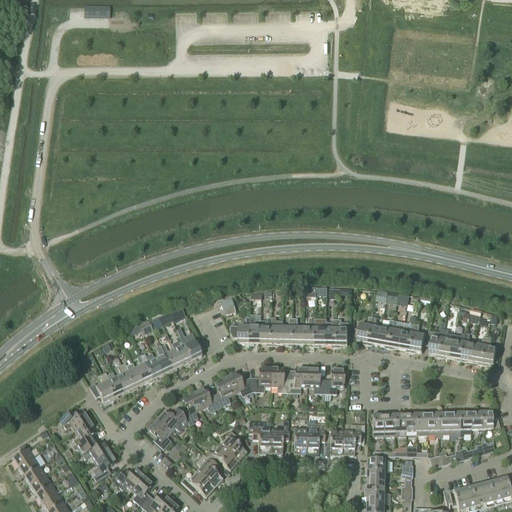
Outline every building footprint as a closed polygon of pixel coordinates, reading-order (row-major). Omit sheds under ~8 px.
[(109,20),(109,10),(85,10),(85,20),(109,20)] [(305,290),(305,300),(314,300),(314,290),(305,290)] [(399,297),(397,307),(407,309),(409,298),(399,297)] [(234,308),(222,311),(224,318),(236,315),(234,308)] [(481,313),(471,311),(470,317),(480,319),(481,313)] [(182,312),(173,315),(178,325),(186,321),(184,318),(182,312)] [(173,316),(160,318),(162,326),(175,324),(173,316)] [(157,319),(148,323),(153,332),(162,328),(157,319)] [(368,348),(373,320),(368,319),(367,328),(360,327),(359,330),(357,338),(357,344),(365,345),(366,347),(368,348)] [(230,335),(233,341),(238,341),(238,346),(246,347),(248,348),(250,348),(250,320),(246,320),(246,329),(230,329),(230,335)] [(250,320),(250,348),(251,348),(253,347),(261,347),(261,323),(254,323),(254,320),(250,320)] [(261,323),(261,347),(268,347),(269,349),(271,349),(272,321),(267,320),(267,324),(261,323)] [(373,320),(368,348),(369,348),(371,347),(378,348),(382,331),(375,330),(377,320),(373,320)] [(404,329),(400,352),(407,353),(408,355),(410,355),(415,327),(416,321),(411,320),(410,326),(411,327),(410,330),(404,329)] [(276,321),(272,321),(271,349),(273,349),(274,347),(282,347),(282,330),(283,324),(276,324),(276,321)] [(282,330),(282,347),(289,348),(291,349),(293,349),(294,321),(289,321),(289,330),(282,330)] [(294,321),(293,349),(294,349),(296,348),(304,348),(304,331),(297,330),(297,321),(294,321)] [(311,331),(304,331),(304,348),(311,348),(313,350),(315,350),(316,322),(311,322),(311,331)] [(318,348),(325,349),(326,331),(326,325),(326,322),(316,322),(315,350),(316,350),(318,348)] [(334,350),(336,350),(337,322),(332,322),(332,326),(326,325),(326,331),(325,349),(333,349),(334,350)] [(341,322),(337,322),(336,350),(338,350),(339,349),(347,349),(348,326),(341,325),(341,322)] [(387,351),(389,351),(394,324),(390,323),(389,326),(383,325),(382,331),(378,348),(386,349),(387,351)] [(143,339),(153,335),(151,330),(148,325),(148,324),(138,328),(143,339)] [(398,324),(394,324),(389,351),(390,352),(392,350),(400,352),(404,329),(397,327),(398,324)] [(419,328),(415,327),(410,355),(412,355),(414,354),(421,355),(423,348),(427,348),(429,335),(425,335),(424,338),(417,337),(419,328)] [(136,336),(133,329),(127,332),(131,338),(136,336)] [(184,340),(183,338),(180,331),(176,332),(180,340),(192,365),(193,365),(194,363),(201,359),(199,354),(203,353),(197,342),(195,343),(192,336),(184,340)] [(429,333),(429,335),(427,348),(430,349),(428,357),(436,358),(438,360),(440,360),(444,332),(440,331),(439,335),(429,333)] [(443,359),(450,361),(452,353),(454,338),(448,337),(448,333),(444,332),(440,360),(441,361),(443,359)] [(459,364),(461,364),(466,336),(461,335),(461,339),(454,338),(452,353),(450,361),(458,362),(459,364)] [(466,336),(461,364),(462,364),(464,363),(472,364),(475,347),(468,346),(470,337),(466,336)] [(481,348),(475,347),(472,364),(479,366),(480,368),(482,368),(487,340),(483,339),(481,348)] [(176,342),(177,345),(171,348),(174,353),(181,369),(188,365),(190,366),(192,365),(180,340),(176,342)] [(487,340),(482,368),(484,368),(485,367),(493,368),(494,365),(497,365),(500,347),(496,347),(495,351),(489,350),(491,341),(487,340)] [(101,351),(103,354),(104,356),(111,352),(108,347),(106,348),(101,350),(101,351)] [(164,347),(160,349),(165,359),(169,366),(173,374),(174,374),(174,372),(181,369),(174,353),(168,356),(164,347)] [(165,359),(160,349),(156,351),(160,359),(154,362),(162,378),(168,375),(170,376),(173,374),(169,366),(165,359)] [(144,357),(140,359),(152,384),(154,383),(155,381),(162,378),(154,362),(152,357),(145,360),(144,357)] [(152,384),(140,359),(136,360),(140,369),(135,371),(142,387),(149,384),(151,385),(152,384)] [(80,362),(75,366),(79,372),(84,368),(80,362)] [(132,366),(126,369),(124,366),(120,368),(133,393),(135,393),(135,391),(142,387),(135,371),(132,366)] [(121,378),(115,381),(122,397),(129,393),(131,394),(133,393),(120,368),(117,370),(121,378)] [(258,383),(250,383),(252,395),(264,396),(264,389),(270,389),(271,371),(259,371),(258,383)] [(283,371),(271,371),(270,389),(277,389),(277,396),(289,396),(289,384),(282,384),(283,371)] [(295,384),(289,384),(289,396),(300,397),(300,390),(306,390),(307,372),(295,372),(295,384)] [(319,372),(307,372),(306,390),(313,390),(313,397),(325,397),(325,385),(319,385),(319,372)] [(325,385),(325,397),(336,398),(336,391),(343,391),(343,373),(331,373),(331,385),(325,385)] [(105,375),(101,377),(113,403),(115,402),(116,400),(122,397),(115,381),(112,376),(106,378),(105,375)] [(236,376),(226,381),(233,397),(239,395),(242,401),(252,395),(250,383),(241,387),(236,376)] [(97,379),(100,384),(99,386),(95,388),(94,387),(88,390),(95,401),(99,399),(102,406),(110,403),(112,404),(113,403),(101,377),(97,379)] [(233,397),(226,381),(214,386),(220,397),(215,400),(220,411),(230,406),(227,400),(233,397)] [(203,391),(193,396),(201,413),(206,410),(209,416),(220,411),(215,400),(209,403),(203,391)] [(180,416),(180,417),(187,427),(189,429),(194,427),(193,424),(198,422),(195,416),(201,413),(193,396),(182,402),(187,413),(180,416)] [(165,414),(157,423),(170,435),(174,431),(179,435),(187,427),(180,417),(180,416),(175,410),(168,418),(165,414)] [(75,413),(69,417),(59,423),(66,433),(71,430),(75,435),(90,426),(83,415),(78,418),(75,413)] [(481,415),(470,416),(471,433),(477,433),(477,435),(481,435),(481,415)] [(495,415),(481,415),(481,435),(485,435),(485,433),(500,432),(495,415)] [(449,438),(448,416),(438,417),(438,436),(438,441),(442,441),(442,438),(449,438)] [(459,416),(448,416),(449,438),(456,438),(456,441),(460,441),(460,436),(459,416)] [(470,416),(459,416),(460,436),(460,441),(464,441),(464,438),(470,438),(470,433),(471,433),(470,416)] [(405,417),(394,418),(395,440),(397,440),(398,438),(400,440),(406,440),(406,435),(405,417)] [(416,417),(405,417),(406,435),(412,435),(412,437),(416,437),(416,417)] [(427,429),(427,417),(416,417),(416,437),(417,439),(427,439),(427,429)] [(438,417),(427,417),(427,429),(427,439),(434,438),(434,441),(438,441),(438,436),(438,417)] [(384,440),(383,418),(372,418),(372,440),(384,440)] [(395,440),(394,418),(383,418),(384,440),(395,440)] [(170,435),(157,423),(149,432),(158,441),(154,445),(163,453),(171,445),(166,440),(170,435)] [(306,424),(306,433),(306,458),(318,458),(318,446),(324,446),(325,431),(324,431),(324,427),(314,427),(314,424),(306,424)] [(248,425),(248,436),(252,436),(252,447),(258,447),(257,456),(257,457),(270,457),(271,432),(263,432),(263,425),(252,425),(248,425)] [(90,426),(75,435),(78,440),(72,444),(79,454),(93,445),(89,440),(96,435),(90,426)] [(342,434),(342,459),(354,459),(354,447),(364,447),(364,428),(349,427),(349,434),(342,434)] [(281,432),(271,432),(270,457),(282,457),(282,445),(288,445),(289,430),(281,430),(281,432)] [(289,430),(288,445),(293,445),(293,457),(306,458),(306,433),(296,433),(296,430),(289,430)] [(332,431),(325,431),(324,446),(329,446),(329,458),(342,459),(342,434),(331,434),(332,431)] [(43,442),(48,439),(45,433),(39,436),(43,442)] [(220,448),(238,465),(246,456),(236,446),(239,442),(230,433),(225,439),(227,440),(220,448)] [(93,445),(79,454),(85,464),(91,460),(94,466),(110,456),(103,445),(96,450),(93,445)] [(211,454),(206,459),(215,468),(219,464),(230,474),(238,465),(220,448),(213,456),(211,454)] [(17,471),(33,460),(27,451),(12,461),(14,464),(13,464),(17,471)] [(110,456),(94,466),(98,471),(92,474),(95,478),(92,480),(96,486),(109,477),(105,472),(116,465),(110,456)] [(188,459),(185,456),(180,460),(184,464),(188,459)] [(57,467),(64,462),(60,457),(54,461),(57,467)] [(215,468),(206,459),(206,460),(203,457),(196,465),(200,469),(196,475),(214,492),(222,482),(215,476),(219,472),(215,468)] [(39,470),(33,460),(17,471),(21,478),(23,477),(24,479),(39,470)] [(163,466),(167,470),(171,466),(167,462),(163,466)] [(438,462),(434,463),(430,464),(431,471),(436,470),(440,469),(438,462)] [(365,472),(365,474),(386,475),(388,475),(389,463),(366,463),(366,471),(365,472)] [(60,469),(64,475),(69,471),(65,466),(60,469)] [(45,479),(39,470),(24,479),(26,482),(25,482),(29,489),(45,479)] [(126,472),(122,477),(113,486),(122,494),(127,489),(131,493),(143,480),(135,472),(131,476),(126,472)] [(386,475),(365,474),(365,476),(366,477),(366,485),(383,486),(384,479),(386,479),(386,475)] [(214,492),(196,475),(189,482),(185,479),(180,485),(191,495),(195,491),(206,500),(214,492)] [(77,483),(73,478),(66,482),(70,488),(77,483)] [(51,488),(45,479),(29,489),(33,496),(34,495),(36,498),(51,488)] [(152,488),(143,480),(131,493),(136,498),(132,502),(140,510),(148,501),(144,497),(152,488)] [(453,496),(456,508),(457,511),(468,511),(511,500),(506,481),(453,496)] [(78,483),(73,487),(77,494),(82,490),(78,483)] [(383,486),(366,485),(366,492),(364,494),(364,496),(385,496),(386,492),(383,492),(383,486)] [(51,488),(36,498),(37,500),(36,501),(41,507),(57,497),(51,488)] [(77,497),(83,506),(89,502),(83,493),(77,497)] [(148,501),(140,510),(142,511),(162,511),(170,504),(161,496),(153,505),(148,501)] [(385,496),(364,496),(364,497),(366,499),(365,507),(383,507),(383,501),(385,501),(385,496)] [(53,511),(63,506),(57,497),(41,507),(43,511),(53,511)]
